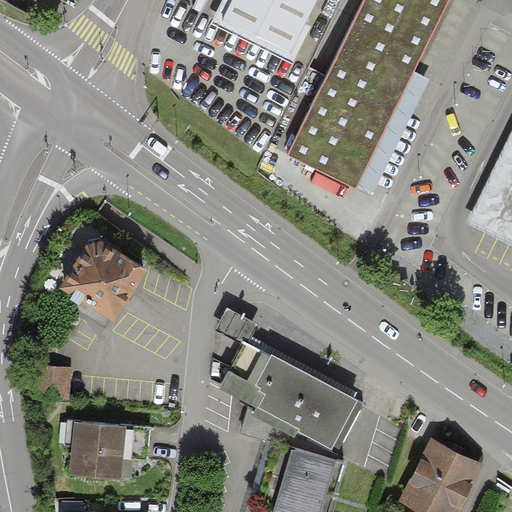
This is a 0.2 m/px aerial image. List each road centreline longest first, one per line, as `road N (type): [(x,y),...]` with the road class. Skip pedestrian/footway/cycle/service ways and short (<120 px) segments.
road 1 (secondary): [(511,427),(247,236)]
road 2 (residential): [(180,511),(200,321),(247,236)]
road 3 (secondary): [(247,236),(65,107)]
road 4 (secondary): [(65,107),(0,256)]
road 5 (residential): [(65,107),(126,0)]
